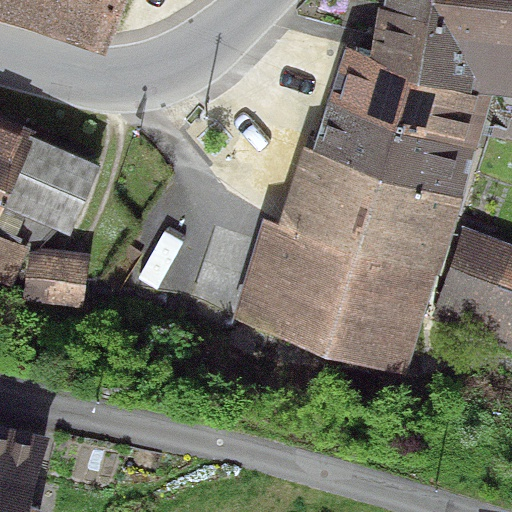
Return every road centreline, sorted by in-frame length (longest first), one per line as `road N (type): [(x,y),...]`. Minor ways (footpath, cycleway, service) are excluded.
road 1 (residential): [(0,393),(449,511)]
road 2 (tertiary): [(0,64),(93,91),(155,78),(258,0)]
